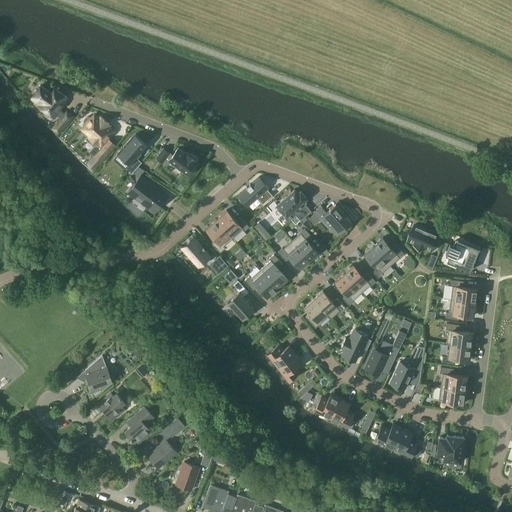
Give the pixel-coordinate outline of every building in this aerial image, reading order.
[(40,85),(31,98),(39,104),(38,105),(54,116),(56,114),(61,118),(58,122),(64,127),(74,116),(67,111),(65,113),(59,109),(67,97),(54,88),(51,93),(40,85)] [(82,122),(82,123),(82,124),(83,124),(83,125),(83,126),(84,126),(84,127),(82,128),(89,134),(92,136),(91,138),(90,138),(96,144),(89,152),(94,156),(88,163),(94,169),(100,162),(115,144),(107,137),(111,133),(113,130),(107,126),(109,124),(101,117),(100,119),(94,115),(92,118),(91,117),(90,117),(89,117),(88,117),(87,117),(86,117),(85,117),(85,118),(84,118),(84,119),(83,119),(83,120),(83,121),(82,121),(82,122)] [(157,130),(150,134),(154,142),(161,139),(157,130)] [(135,134),(118,153),(130,163),(126,168),(132,173),(138,166),(141,162),(136,157),(137,156),(138,157),(141,153),(141,152),(147,145),(135,134)] [(164,148),(157,157),(166,164),(170,160),(188,174),(198,162),(197,161),(197,160),(198,158),(192,153),(190,155),(186,152),(179,147),(173,155),(170,152),(164,148)] [(139,178),(128,192),(136,197),(137,196),(149,205),(148,206),(155,212),(167,195),(160,189),(159,191),(147,182),(148,180),(141,175),(145,170),(138,166),(132,173),(139,178)] [(267,189),(269,188),(259,176),(238,195),(247,206),(258,197),(263,203),(272,195),(267,189)] [(294,189),(277,205),(286,215),(284,217),(288,222),(296,215),(301,220),(311,210),(305,204),(307,202),(304,199),(306,197),(300,191),(298,193),(294,189)] [(318,210),(309,218),(314,224),(320,219),(329,228),(330,228),(334,224),(341,231),(351,222),(345,215),(346,215),(336,204),(326,212),(323,215),(318,210)] [(226,210),(216,219),(234,237),(243,229),(245,230),(249,226),(241,217),(236,221),(226,210)] [(206,228),(216,239),(211,243),(220,252),(226,247),(224,246),(234,237),(216,219),(206,228)] [(415,224),(408,240),(414,243),(414,245),(424,249),(424,247),(432,250),(438,234),(415,224)] [(305,228),(300,232),(301,233),(292,240),(309,260),(318,252),(308,241),(313,237),(305,228)] [(266,230),(261,235),(265,240),(271,235),(266,230)] [(382,237),(373,245),(389,262),(391,265),(400,257),(400,258),(405,254),(397,245),(392,249),(382,237)] [(183,247),(199,265),(200,265),(209,257),(208,257),(209,256),(205,251),(206,250),(205,249),(204,250),(202,246),(201,245),(200,246),(193,238),(191,240),(185,245),(183,247)] [(278,252),(286,261),(290,257),(300,268),(309,260),(292,240),(283,248),(283,247),(278,252)] [(450,255),(447,261),(457,264),(470,270),(479,249),(469,245),(456,240),(455,242),(451,241),(446,254),(450,255)] [(373,245),(365,253),(375,265),(370,268),(378,277),(383,274),(382,273),(391,265),(389,262),(373,245)] [(242,248),(235,255),(239,260),(246,253),(242,248)] [(271,260),(261,269),(277,287),(287,279),(278,268),(282,264),(274,254),(269,258),(271,260)] [(219,255),(214,259),(223,269),(228,265),(226,263),(219,255)] [(231,258),(226,263),(228,265),(230,267),(235,263),(231,258)] [(353,265),(344,273),(362,292),(371,284),(371,285),(376,281),(368,272),(363,276),(353,265)] [(249,276),(244,280),(253,290),(258,285),(267,296),(277,287),(261,269),(251,277),(249,276)] [(335,281),(346,292),(341,296),(349,305),(354,301),(353,300),(362,292),(344,273),(335,281)] [(452,285),(450,299),(454,299),(476,302),(477,289),(463,287),(464,281),(452,279),(451,285),(452,285)] [(238,280),(232,285),(239,292),(228,302),(234,309),(233,309),(237,314),(237,313),(243,319),(254,308),(243,296),(248,292),(238,280)] [(323,290),(314,298),(329,315),(331,318),(340,310),(341,311),(345,307),(337,298),(333,302),(323,290)] [(314,298),(305,306),(310,312),(306,316),(315,327),(320,323),(329,315),(314,298)] [(447,312),(447,318),(459,319),(459,314),(474,315),(476,302),(454,299),(450,299),(449,312),(447,312)] [(446,323),(446,329),(448,329),(446,343),(471,346),(473,332),(459,331),(459,325),(446,323)] [(267,338),(275,331),(271,327),(263,334),(267,338)] [(361,347),(367,349),(371,340),(366,337),(367,334),(354,328),(350,338),(346,336),(341,347),(345,349),(342,354),(355,360),(361,347)] [(374,348),(365,367),(375,372),(379,365),(383,367),(385,362),(391,365),(406,334),(399,330),(392,344),(384,340),(379,350),(374,348)] [(446,343),(450,344),(448,356),(442,356),(441,362),(454,363),(455,357),(470,359),(471,346),(446,343)] [(281,346),(280,344),(268,353),(278,366),(295,353),(291,347),(289,345),(286,347),(284,349),(281,346)] [(300,359),(295,353),(278,366),(289,380),(290,379),(301,371),(299,368),(296,365),(299,363),(302,361),(300,359)] [(95,396),(112,381),(102,355),(85,370),(90,375),(88,377),(95,396)] [(401,361),(391,382),(405,389),(411,376),(421,381),(423,360),(413,359),(410,365),(401,361)] [(442,373),(440,386),(444,387),(466,389),(467,376),(453,374),(454,368),(442,367),(441,373),(442,373)] [(310,389),(316,383),(313,379),(306,385),(310,389)] [(417,385),(414,391),(420,394),(424,386),(418,383),(417,385)] [(299,391),(298,392),(302,396),(301,397),(309,401),(313,394),(307,391),(310,389),(306,385),(299,391)] [(440,386),(439,400),(442,400),(464,403),(466,389),(444,387),(440,386)] [(113,397),(110,393),(98,404),(112,419),(124,409),(121,406),(124,403),(116,394),(113,397)] [(334,394),(331,393),(330,396),(328,399),(325,397),(322,396),(316,407),(315,409),(330,417),(340,398),(334,394)] [(347,401),(340,398),(330,417),(348,426),(349,424),(355,413),(350,410),(346,409),(348,406),(349,402),(347,401)] [(129,420),(133,424),(125,431),(136,444),(151,432),(144,424),(153,417),(144,407),(129,420)] [(371,423),(376,412),(370,410),(365,421),(371,423)] [(184,426),(177,417),(163,429),(171,438),(184,426)] [(361,429),(360,431),(365,434),(366,432),(371,423),(365,421),(361,429)] [(396,424),(394,423),(392,426),(391,429),(387,427),(382,425),(377,436),(376,438),(394,447),(403,427),(396,424)] [(410,430),(403,427),(394,447),(411,455),(412,454),(418,456),(419,454),(422,447),(416,445),(418,441),(413,439),(409,438),(411,435),(412,431),(410,430)] [(439,436),(436,455),(443,456),(443,460),(462,463),(466,436),(446,433),(446,437),(439,436)] [(148,455),(159,467),(177,452),(166,439),(148,455)] [(211,459),(213,454),(205,451),(200,463),(208,466),(211,459)] [(270,459),(266,462),(265,465),(274,469),(275,467),(275,462),(270,459)] [(184,461),(176,484),(191,489),(200,467),(184,461)] [(230,511),(236,497),(227,493),(228,490),(209,484),(201,506),(213,510),(214,506),(221,509),(220,511),(230,511)] [(236,497),(230,511),(261,511),(263,506),(255,503),(256,500),(237,494),(236,497)] [(80,499),(79,501),(76,508),(75,507),(73,511),(98,511),(100,507),(80,499)]
